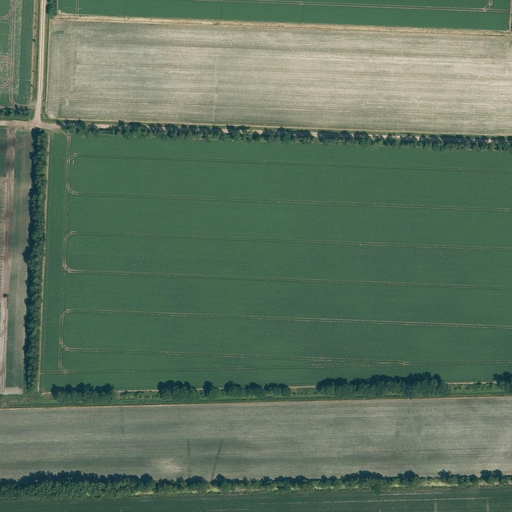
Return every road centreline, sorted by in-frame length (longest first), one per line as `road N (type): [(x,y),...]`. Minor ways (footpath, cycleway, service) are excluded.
road 1 (track): [(37,124),(511,143)]
road 2 (track): [(42,0),(37,124)]
